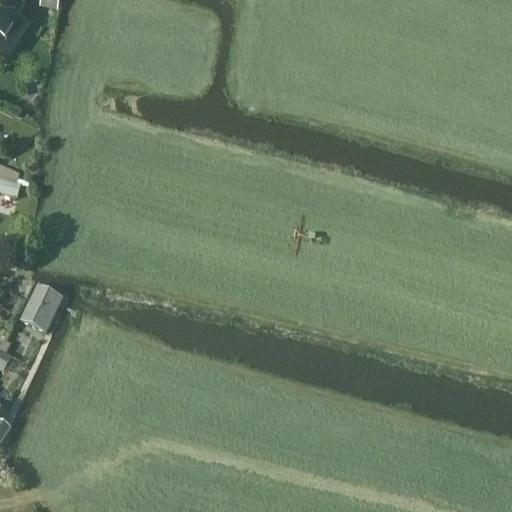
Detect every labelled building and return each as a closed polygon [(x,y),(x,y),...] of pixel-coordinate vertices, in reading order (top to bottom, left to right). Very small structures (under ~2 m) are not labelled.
[(0,52),(20,23),(17,20),(24,9),(11,0),(10,0),(3,11),(0,9),(0,52)] [(60,0),(41,0),(40,10),(57,14),(60,0)] [(0,168),(0,196),(17,201),(21,188),(29,190),(30,185),(19,182),(20,177),(0,168)] [(0,239),(0,252),(18,258),(21,246),(0,239)] [(38,288),(20,323),(47,336),(64,301),(38,288)] [(0,352),(0,373),(4,376),(13,360),(0,352)] [(0,423),(0,443),(10,430),(0,423)]
